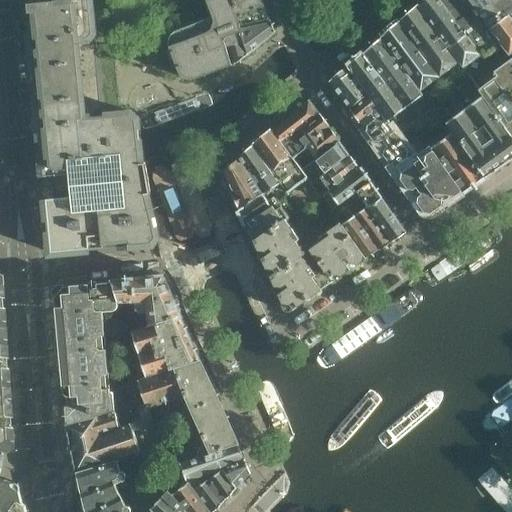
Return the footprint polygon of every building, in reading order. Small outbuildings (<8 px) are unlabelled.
[(141,149),(138,117),(132,112),(96,116),(96,111),(103,110),(91,0),(34,0),(36,22),(28,23),(43,176),(53,175),(53,177),(54,177),(54,175),(70,173),(72,196),(56,198),(56,196),(55,196),(55,198),(45,199),(51,253),(145,244),(153,243),(158,237),(147,191),(141,149)] [(248,54),(274,32),(275,32),(269,16),(267,14),(268,12),(268,11),(268,10),(268,9),(267,8),(266,7),(265,6),(264,6),(262,0),(206,0),(213,17),(177,30),(174,31),(172,33),(171,34),(170,36),(170,37),(169,39),(169,40),(169,42),(169,44),(170,46),(179,72),(180,74),(182,76),(183,77),(185,78),(186,79),(188,79),(190,80),(191,80),(193,79),(195,79),(222,69),(223,69),(225,70),(226,69),(227,69),(228,68),(229,68),(230,67),(230,66),(233,64),(234,65),(248,54)] [(511,0),(423,0),(400,21),(441,77),(459,63),(483,96),(511,135),(511,0)] [(441,77),(400,21),(382,37),(381,37),(421,92),(441,77)] [(421,92),(381,37),(364,52),(406,109),(424,95),(421,92)] [(406,109),(364,52),(348,66),(369,95),(383,114),(388,121),(406,109)] [(369,95),(348,66),(348,67),(330,81),(351,109),(369,95)] [(383,114),(369,95),(351,109),(364,128),(383,114)] [(511,154),(511,135),(483,96),(447,122),(454,132),(484,175),(511,154)] [(308,178),(301,170),(293,159),(282,143),(319,114),(309,101),(272,130),(254,145),(275,173),(282,182),(289,192),(307,179),(308,178)] [(340,141),(319,114),(282,143),(293,159),(307,148),(316,159),(340,141)] [(434,149),(434,150),(422,158),(421,164),(413,169),(403,155),(409,151),(388,121),(383,114),(364,128),(425,212),(430,213),(463,190),(434,149)] [(454,132),(432,148),(434,150),(434,149),(463,190),(484,175),(454,132)] [(325,173),(350,155),(340,141),(316,159),(301,170),(308,178),(307,179),(309,181),(323,170),(325,173)] [(275,173),(254,145),(240,157),(266,193),(282,182),(275,173)] [(324,195),(359,168),(350,155),(325,173),(311,184),(321,198),(324,195)] [(266,193),(240,157),(223,171),(233,192),(232,192),(240,209),(263,193),(264,194),(266,193)] [(334,209),(345,201),(358,191),(370,182),(359,168),(324,195),(334,209)] [(370,182),(358,191),(360,195),(368,206),(381,198),(381,197),(370,182)] [(392,240),(368,206),(363,210),(355,198),(360,195),(358,191),(345,201),(379,249),(392,240)] [(285,218),(294,212),(285,198),(273,207),(264,194),(263,193),(240,209),(254,239),(285,218)] [(405,230),(393,213),(395,211),(383,195),(381,197),(381,198),(368,206),(392,240),(405,231),(405,230)] [(379,249),(345,201),(334,209),(330,212),(336,220),(343,215),(347,221),(342,224),(366,258),(379,249)] [(305,253),(296,241),(299,238),(294,231),(294,230),(285,218),(254,239),(254,240),(271,278),(302,255),(305,253)] [(291,311),(327,285),(366,258),(342,224),(341,224),(340,222),(328,231),(320,237),(322,240),(309,249),(323,268),(315,274),(310,267),(302,255),(271,278),(285,309),(286,310),(286,311),(288,311),(289,311),(290,311),(291,311)] [(493,232),(470,249),(434,275),(433,277),(432,279),(431,282),(431,283),(430,285),(430,287),(431,289),(433,289),(435,289),(437,289),(440,289),(442,288),(444,287),(503,245),(504,243),(504,242),(504,240),(504,239),(504,238),(503,236),(502,234),(500,233),(499,232),(497,232),(495,232),(494,232),(493,232)] [(95,402),(88,324),(90,324),(87,283),(36,286),(47,250),(0,237),(0,446),(1,447),(11,390),(48,402),(65,400),(65,404),(95,402)] [(180,303),(176,294),(171,296),(162,276),(112,282),(119,301),(138,301),(136,305),(137,310),(141,313),(146,312),(147,310),(149,326),(180,316),(175,305),(180,303)] [(327,370),(329,370),(421,307),(422,306),(423,304),(424,303),(424,301),(424,299),(424,298),(424,296),(423,294),(422,293),(421,292),(419,291),(418,290),(416,290),(415,290),(413,290),(411,291),(410,291),(321,352),(320,353),(319,355),(318,356),(317,358),(317,360),(317,361),(317,363),(318,365),(319,366),(320,367),(321,368),(323,369),(324,370),(326,370),(327,370)] [(199,360),(180,316),(149,326),(132,331),(146,377),(172,369),(199,360)] [(238,444),(219,402),(199,360),(172,369),(184,395),(210,453),(238,444)] [(184,395),(172,369),(146,377),(138,380),(144,400),(147,407),(148,407),(184,395)] [(260,387),(260,394),(281,442),(282,443),(284,444),(285,444),(287,445),(288,445),(290,445),(291,444),(293,444),(294,443),(295,442),(296,440),(297,439),(297,437),(297,436),(296,434),(275,387),(269,383),(260,387)] [(511,399),(487,416),(486,418),(485,419),(485,421),(484,422),(484,424),(484,426),(485,427),(485,429),(486,430),(488,431),(489,432),(491,433),(492,434),(494,434),(496,434),(497,433),(511,423),(511,399)] [(140,451),(134,433),(133,431),(154,425),(148,407),(147,407),(144,400),(135,403),(141,421),(121,427),(115,410),(115,411),(67,423),(77,471),(117,459),(140,451)] [(188,482),(221,469),(245,460),(238,444),(210,453),(180,463),(188,482)] [(126,476),(125,473),(121,471),(117,459),(77,471),(80,489),(85,509),(86,511),(131,511),(132,509),(130,506),(126,505),(121,495),(116,483),(120,482),(123,489),(128,487),(124,479),(126,476)] [(236,487),(251,472),(245,460),(221,469),(236,487)] [(505,511),(511,511),(511,483),(496,466),(477,481),(505,511)] [(213,511),(236,487),(221,469),(188,482),(213,511)] [(27,511),(26,505),(25,504),(25,503),(24,503),(22,503),(19,490),(19,488),(18,487),(17,486),(16,485),(14,483),(13,483),(12,482),(4,481),(0,479),(0,511),(27,511)] [(212,511),(213,511),(188,482),(173,494),(168,490),(151,508),(153,510),(155,511),(212,511)]
